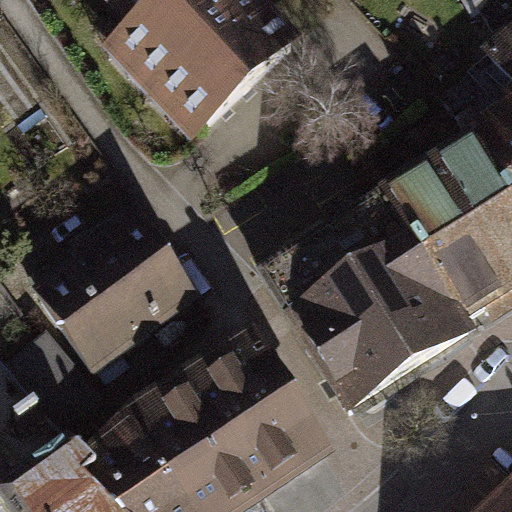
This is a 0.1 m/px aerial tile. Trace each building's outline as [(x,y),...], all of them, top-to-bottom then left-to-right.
[(100,0),(124,25),(151,0),(100,0)] [(151,0),(124,25),(103,45),(186,135),(296,32),(265,0),(151,0)] [(474,152),(511,203),(511,40),(488,62),(511,89),(511,118),(489,135),(473,114),(458,125),(474,152)] [(385,206),(462,329),(511,296),(511,203),(474,152),(385,206)] [(263,282),(349,419),(471,343),(462,329),(385,206),(263,282)] [(93,374),(192,302),(135,221),(75,263),(84,274),(42,303),(93,374)] [(65,429),(96,404),(48,346),(17,371),(65,429)] [(138,436),(186,511),(237,511),(323,456),(261,358),(138,436)] [(0,502),(6,511),(107,511),(86,490),(98,478),(42,422),(2,373),(0,374),(0,502)] [(186,511),(138,436),(98,478),(86,490),(107,511),(186,511)]
